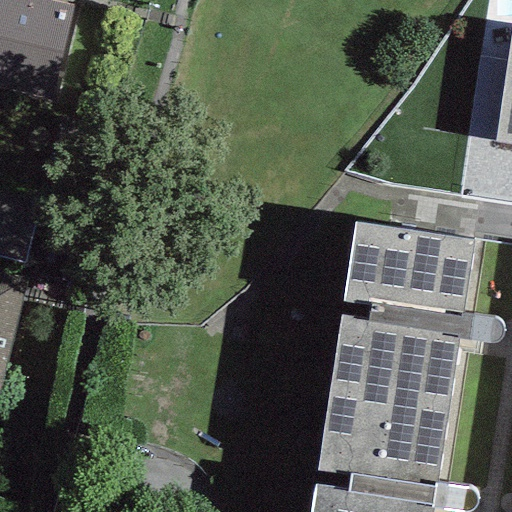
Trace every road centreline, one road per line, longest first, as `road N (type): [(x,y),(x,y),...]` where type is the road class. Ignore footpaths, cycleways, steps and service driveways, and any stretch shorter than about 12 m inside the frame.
road 1 (residential): [(511,231),(356,208)]
road 2 (residential): [(511,366),(489,511)]
